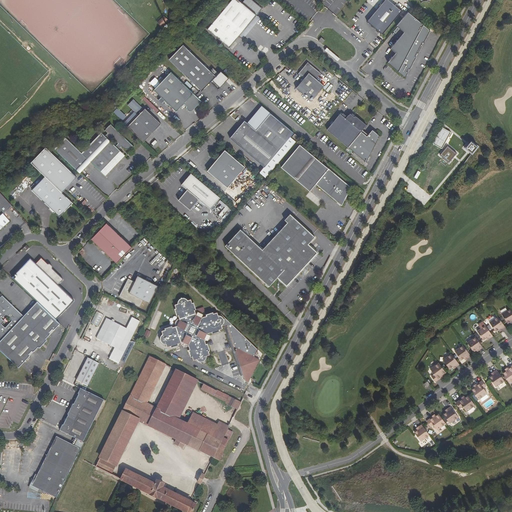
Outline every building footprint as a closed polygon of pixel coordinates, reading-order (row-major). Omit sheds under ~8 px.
[(232,0),(207,30),(229,48),(240,36),(257,16),(262,9),(251,0),(244,0),(242,3),(237,0),(232,0)] [(402,12),(388,0),(386,0),(370,22),(384,34),(402,12)] [(430,31),(407,13),(396,26),(404,32),(390,49),(396,53),(388,63),(406,78),(408,73),(407,72),(408,69),(410,69),(416,58),(414,57),(416,53),(418,54),(422,46),(421,45),(422,43),(423,43),(430,31)] [(165,15),(158,22),(162,26),(169,19),(165,15)] [(257,16),(240,36),(243,39),(261,19),(257,16)] [(183,45),(169,59),(202,91),(211,82),(212,80),(214,82),(212,83),(219,89),(226,81),(213,68),(210,71),(183,45)] [(308,62),(306,64),(299,72),(305,78),(296,88),(311,101),(325,86),(316,79),(321,73),(311,64),(309,62),(308,62)] [(192,111),(202,101),(171,71),(154,90),(176,111),(183,104),(186,107),(188,110),(190,111),(192,111)] [(128,127),(144,142),(161,124),(145,110),(128,127)] [(264,167),(294,133),(270,113),(256,130),(244,121),(230,138),(264,167)] [(361,131),(366,126),(355,116),(354,117),(350,113),(345,119),(340,114),(327,130),(348,148),(361,131)] [(64,136),(53,148),(80,174),(91,162),(101,172),(121,151),(119,149),(122,146),(126,148),(127,149),(128,149),(130,149),(132,148),(134,147),(111,125),(105,129),(108,132),(105,135),(102,132),(82,153),(64,136)] [(361,131),(348,148),(365,163),(380,136),(373,130),(367,137),(361,131)] [(466,149),(465,150),(472,155),(472,154),(473,155),(479,147),(471,140),(464,148),(466,149)] [(300,145),(280,169),(308,193),(314,186),(338,204),(344,202),(351,188),(329,169),(327,168),(300,145)] [(457,153),(448,145),(439,156),(449,163),(457,153)] [(77,177),(46,148),(31,163),(45,177),(32,190),(60,217),(73,203),(62,193),(77,177)] [(245,167),(225,150),(208,171),(228,188),(245,167)] [(220,198),(191,174),(181,185),(186,189),(187,190),(181,198),(179,200),(190,210),(199,200),(210,209),(220,198)] [(431,197),(412,182),(406,190),(425,205),(431,197)] [(181,198),(187,190),(186,189),(179,197),(181,198)] [(12,206),(0,192),(0,229),(9,221),(3,214),(12,206)] [(122,199),(124,202),(132,196),(130,193),(122,199)] [(222,217),(230,209),(227,207),(220,215),(222,217)] [(287,223),(293,217),(290,214),(285,220),(287,223)] [(225,246),(269,287),(278,278),(286,286),(317,253),(308,244),(315,237),(293,217),(287,223),(262,250),(240,229),(225,246)] [(117,263),(132,247),(107,223),(101,229),(91,240),(117,263)] [(36,264),(31,260),(12,278),(37,302),(56,320),(74,301),(58,285),(63,280),(52,269),(53,267),(50,264),(47,264),(42,259),(36,264)] [(159,294),(162,288),(138,276),(135,282),(128,279),(119,297),(139,307),(143,300),(149,304),(155,292),(159,294)] [(0,341),(24,316),(2,295),(0,297),(0,341)] [(221,315),(218,316),(217,313),(213,314),(213,313),(206,315),(206,317),(203,318),(203,317),(202,316),(202,315),(200,314),(198,313),(197,314),(196,314),(195,311),(196,310),(193,303),(192,304),(191,300),(187,301),(187,300),(185,299),(184,299),(182,299),(181,299),(180,300),(179,300),(178,302),(178,303),(178,304),(174,305),(176,309),(174,310),(177,317),(178,316),(179,320),(178,320),(177,320),(176,321),(175,323),(175,324),(175,325),(175,327),(172,328),(172,327),(165,329),(165,331),(161,332),(162,335),(162,336),(161,337),(160,338),(160,340),(160,341),(161,342),(162,344),(163,344),(164,345),(166,345),(167,348),(171,347),(171,348),(178,346),(178,344),(181,343),(181,344),(182,345),(183,347),(184,347),(185,348),(187,348),(188,347),(189,350),(188,351),(191,358),(192,358),(193,361),(196,360),(206,357),(210,356),(208,352),(210,351),(207,344),(206,345),(205,342),(204,338),(202,338),(204,334),(205,335),(208,334),(212,333),(212,334),(219,332),(219,331),(223,329),(222,328),(224,328),(226,327),(227,326),(234,348),(237,349),(254,358),(258,350),(221,315)] [(56,320),(37,302),(24,316),(0,341),(0,350),(18,368),(29,357),(29,354),(31,352),(32,352),(33,352),(34,351),(38,347),(38,348),(39,348),(40,347),(46,341),(46,340),(46,339),(50,335),(50,334),(50,332),(49,332),(52,330),(53,330),(54,330),(55,329),(60,324),(56,320)] [(508,324),(511,322),(511,321),(511,310),(511,309),(503,314),(508,324)] [(497,332),(500,330),(502,328),(503,329),(506,327),(499,317),(490,323),(497,332)] [(107,318),(101,329),(129,343),(134,345),(135,343),(134,342),(132,341),(131,341),(130,341),(140,321),(132,318),(127,328),(107,318)] [(484,340),(487,338),(489,337),(490,338),(493,336),(486,326),(478,332),(484,340)] [(226,327),(224,328),(240,377),(243,376),(241,370),(239,364),(235,352),(226,327)] [(109,359),(119,364),(129,343),(101,329),(96,338),(115,348),(109,359)] [(474,352),(477,350),(479,349),(480,350),(483,347),(476,337),(468,343),(474,352)] [(462,360),(465,358),(467,356),(468,358),(471,356),(464,345),(455,351),(462,360)] [(248,383),(259,360),(254,358),(237,349),(235,352),(239,364),(242,365),(243,367),(241,370),(243,376),(245,382),(248,383)] [(450,369),(453,367),(456,365),(457,367),(460,365),(452,354),(443,360),(450,369)] [(150,357),(132,392),(131,396),(146,404),(166,365),(150,357)] [(87,386),(99,363),(88,358),(76,381),(87,386)] [(436,382),(442,378),(441,376),(443,375),(446,373),(439,363),(431,369),(435,374),(432,377),(436,382)] [(157,409),(178,420),(198,381),(176,370),(157,409)] [(497,370),(494,372),(495,374),(493,375),(490,377),(496,387),(504,381),(497,370)] [(482,381),(476,385),(477,386),(475,388),(472,390),(479,400),(488,394),(484,389),(487,387),(482,381)] [(204,384),(201,390),(214,396),(217,390),(204,384)] [(79,440),(83,442),(104,400),(81,388),(78,394),(79,394),(74,404),(73,404),(68,414),(69,415),(63,425),(60,430),(79,440)] [(228,396),(217,390),(214,396),(225,402),(228,396)] [(139,421),(148,425),(157,409),(146,404),(131,396),(123,411),(139,419),(139,421)] [(465,398),(463,399),(463,398),(456,402),(461,408),(463,407),(467,412),(476,406),(468,396),(465,398)] [(241,402),(229,397),(226,404),(238,409),(241,402)] [(451,407),(448,409),(449,411),(447,412),(444,415),(450,424),(459,417),(451,407)] [(157,409),(148,425),(177,439),(175,444),(183,448),(185,444),(200,451),(208,434),(188,424),(178,420),(157,409)] [(116,466),(139,421),(139,419),(123,411),(100,458),(116,466)] [(188,424),(208,434),(222,441),(227,430),(229,427),(219,422),(217,425),(193,413),(188,424)] [(439,414),(436,416),(434,418),(433,416),(426,421),(431,427),(434,425),(437,430),(446,424),(439,414)] [(422,425),(419,427),(420,429),(417,431),(414,433),(421,442),(429,435),(422,425)] [(227,430),(222,441),(208,434),(200,451),(213,458),(218,460),(231,435),(232,432),(227,430)] [(76,446),(57,437),(37,475),(35,474),(29,488),(38,493),(40,490),(57,498),(85,443),(83,442),(79,440),(76,446)] [(95,467),(112,475),(116,466),(100,458),(95,467)] [(186,511),(192,511),(196,504),(191,502),(163,488),(165,484),(157,480),(155,484),(126,470),(121,480),(122,480),(186,511)]
